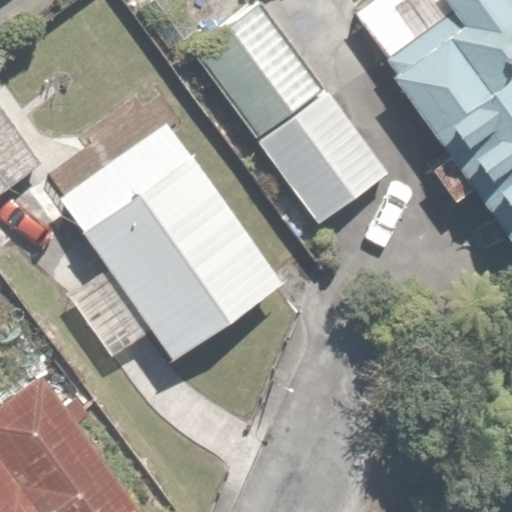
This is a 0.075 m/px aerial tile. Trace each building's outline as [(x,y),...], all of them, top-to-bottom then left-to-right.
[(0,0),(0,23),(32,0),(0,0)] [(179,0),(126,0),(160,48),(195,22),(179,0)] [(377,168),(257,0),(189,49),(309,216),(377,168)] [(511,0),(359,0),(350,7),(392,68),(383,74),(505,250),(511,244),(511,0)] [(277,281),(164,120),(57,196),(105,265),(67,292),(107,350),(140,327),(163,361),(277,281)] [(149,511),(156,507),(44,372),(37,364),(0,394),(0,511),(149,511)]
